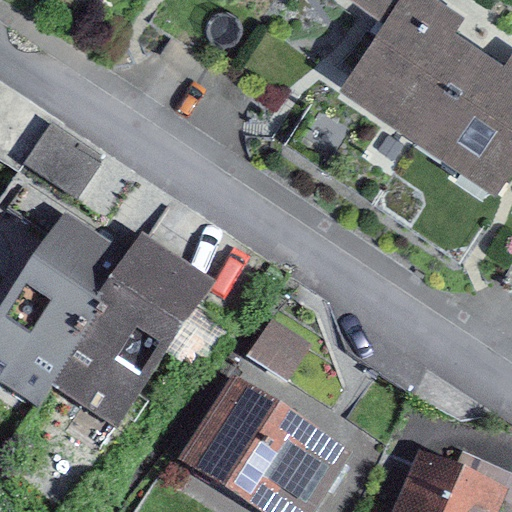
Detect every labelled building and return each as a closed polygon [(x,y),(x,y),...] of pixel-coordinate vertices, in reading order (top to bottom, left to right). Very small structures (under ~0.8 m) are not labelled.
[(364,0),(385,14),(341,79),(421,132),(481,43),(456,27),(466,12),(448,0),(364,0)] [(511,52),(507,60),(481,43),(421,132),(499,184),(511,164),(511,52)] [(104,158),(52,123),(25,164),(77,198),(104,158)] [(0,310),(0,382),(39,408),(54,386),(109,302),(99,296),(128,252),(66,211),(0,310)] [(141,231),(128,252),(99,296),(109,302),(54,386),(119,429),(217,280),(141,231)] [(274,315),(245,368),(285,390),(314,337),(274,315)] [(264,511),(312,511),(353,450),(238,376),(183,459),(264,511)] [(511,471),(463,451),(458,465),(421,449),(394,511),(499,511),(505,498),(511,500),(511,471)]
